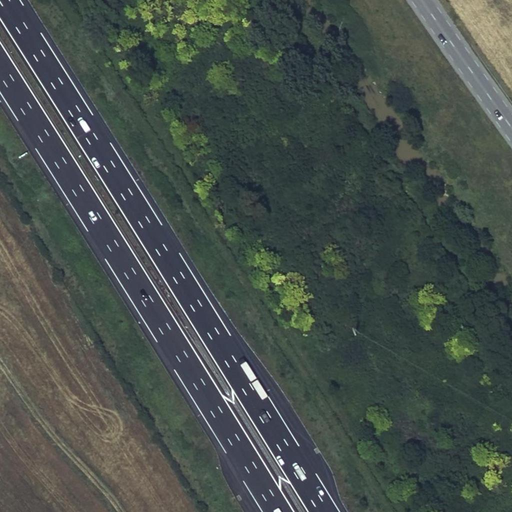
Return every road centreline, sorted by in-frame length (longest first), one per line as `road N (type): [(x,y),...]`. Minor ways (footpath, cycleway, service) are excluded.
road 1 (motorway): [(323,511),(3,0)]
road 2 (motorway): [(0,69),(276,511)]
road 3 (track): [(120,511),(0,362)]
road 4 (primary): [(511,125),(422,0)]
